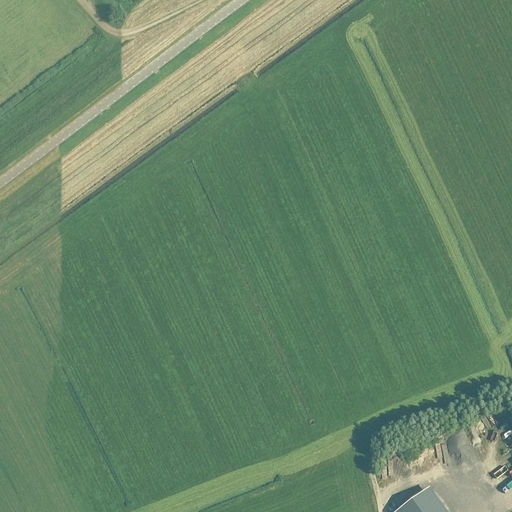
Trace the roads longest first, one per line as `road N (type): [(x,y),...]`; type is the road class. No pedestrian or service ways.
road 1 (tertiary): [(0,181),(240,0)]
road 2 (track): [(197,0),(122,31),(104,25),(81,0)]
